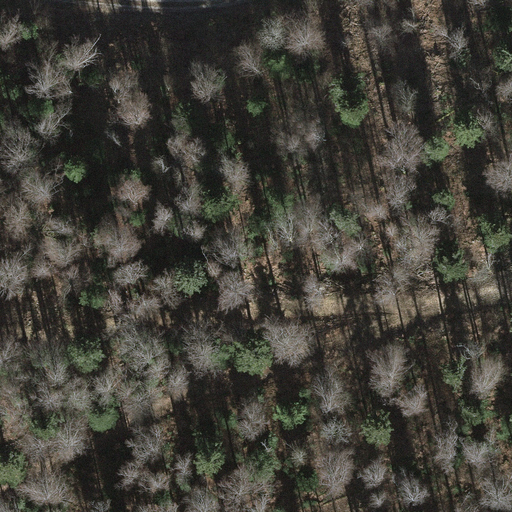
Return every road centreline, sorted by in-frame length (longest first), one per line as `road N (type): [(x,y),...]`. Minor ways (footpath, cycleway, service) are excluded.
road 1 (track): [(0,335),(511,290)]
road 2 (track): [(0,488),(253,371),(458,298)]
